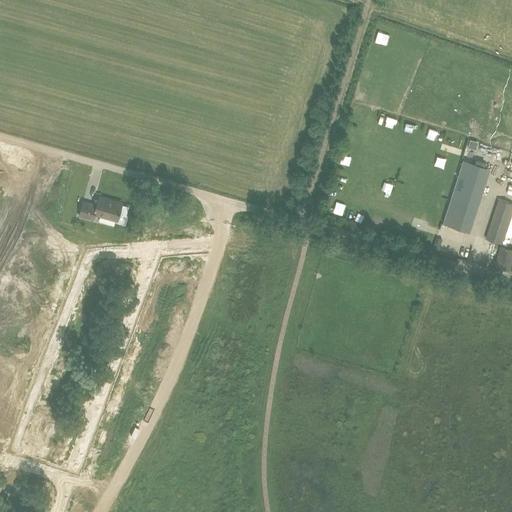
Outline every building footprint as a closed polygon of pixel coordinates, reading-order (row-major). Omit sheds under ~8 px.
[(0,158),(0,173),(2,174),(0,180),(0,181),(17,186),(21,173),(13,171),(15,162),(10,161),(10,160),(4,159),(3,159),(0,158)] [(465,231),(486,167),(463,160),(443,224),(465,231)] [(47,199),(58,202),(61,203),(62,201),(66,184),(56,181),(58,175),(39,170),(39,169),(35,168),(35,170),(31,184),(50,189),(47,199)] [(83,201),(79,216),(93,220),(94,215),(116,222),(118,215),(125,217),(127,208),(121,206),(121,204),(113,202),(114,201),(99,197),(96,205),(83,201)] [(502,243),(511,211),(511,202),(499,199),(486,238),(502,243)] [(510,269),(511,261),(511,248),(502,246),(497,265),(510,269)] [(209,263),(199,263),(200,274),(204,273),(209,263)] [(165,264),(156,289),(171,295),(178,275),(189,274),(188,264),(176,264),(175,268),(165,264)] [(38,267),(34,279),(46,283),(38,304),(52,309),(55,301),(56,301),(61,287),(53,284),(57,274),(38,267)] [(143,329),(140,336),(154,341),(159,328),(167,331),(174,314),(157,308),(155,315),(149,313),(146,320),(144,319),(141,328),(143,329)] [(0,354),(0,366),(11,370),(3,394),(19,400),(28,374),(20,371),(23,363),(0,354)] [(128,364),(122,379),(147,389),(152,373),(128,364)] [(121,397),(112,421),(127,426),(129,426),(133,417),(131,416),(135,403),(139,405),(143,395),(130,390),(127,399),(121,397)] [(97,457),(98,457),(94,467),(111,473),(117,457),(125,460),(129,451),(122,448),(121,448),(122,444),(109,439),(105,449),(100,447),(97,457)] [(90,477),(86,490),(96,494),(94,499),(92,499),(88,509),(97,511),(103,511),(105,507),(110,509),(114,499),(119,500),(123,490),(90,477)]
